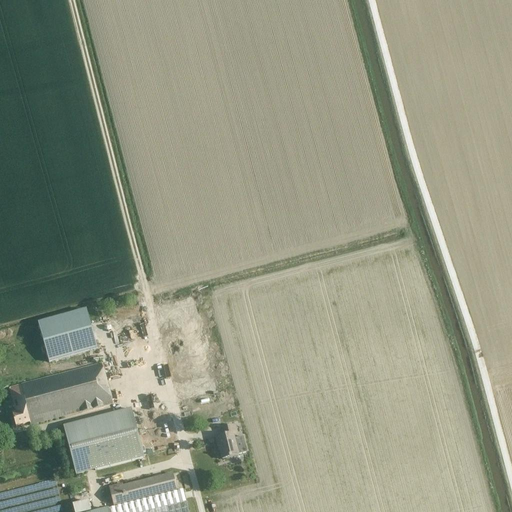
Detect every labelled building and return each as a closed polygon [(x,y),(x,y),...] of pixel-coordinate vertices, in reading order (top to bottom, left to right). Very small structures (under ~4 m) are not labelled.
[(204,304),(172,312),(194,401),(226,393),(204,304)] [(37,322),(48,362),(96,349),(85,309),(37,322)] [(113,404),(101,364),(10,388),(16,412),(12,413),(16,426),(30,422),(30,425),(113,404)] [(63,427),(76,476),(144,458),(131,409),(63,427)] [(237,435),(235,424),(222,427),(224,435),(216,437),(219,451),(220,451),(223,459),(238,455),(233,436),(237,435)] [(109,511),(188,511),(183,490),(113,507),(108,509),(109,511)] [(88,501),(72,505),(74,511),(88,511),(91,511),(88,501)]
